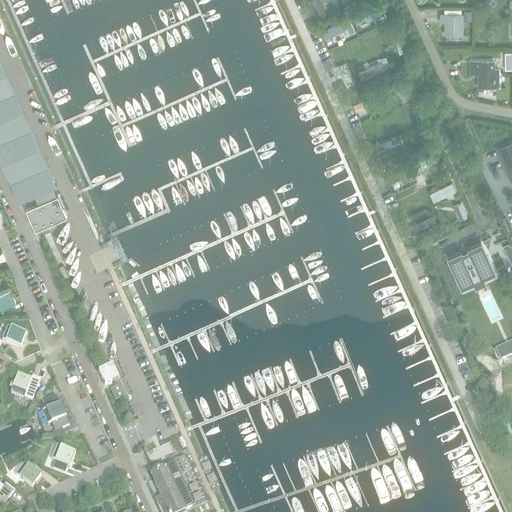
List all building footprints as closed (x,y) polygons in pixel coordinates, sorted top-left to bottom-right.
[(336,0),(331,0),(330,1),(335,11),(341,8),(336,0)] [(461,15),(441,15),(441,22),(445,22),(445,35),(461,35),(461,15)] [(329,32),(345,25),(342,18),(326,25),(329,32)] [(0,154),(21,201),(27,198),(30,205),(24,208),(33,229),(46,223),(57,218),(61,217),(66,214),(57,194),(55,195),(52,187),(55,186),(0,60),(0,154)] [(478,87),(494,87),(498,87),(498,69),(494,69),(494,61),(470,61),(470,74),(478,74),(478,87)] [(401,89),(406,95),(415,89),(411,82),(401,89)] [(357,104),(381,95),(378,88),(355,97),(357,104)] [(388,88),(381,91),(383,97),(390,94),(388,88)] [(511,142),(495,149),(510,183),(511,181),(511,142)] [(421,165),(434,161),(432,154),(418,159),(421,165)] [(444,161),(437,165),(439,170),(447,167),(444,161)] [(453,168),(446,171),(453,187),(459,184),(453,168)] [(61,260),(48,231),(43,233),(56,263),(61,260)] [(462,251),(447,258),(462,289),(474,284),(476,288),(486,283),(484,279),(496,273),(481,242),(467,249),(468,251),(463,253),(462,251)] [(507,243),(502,246),(511,267),(511,248),(510,244),(508,245),(507,243)] [(64,265),(59,266),(64,277),(68,276),(64,265)] [(0,292),(0,308),(15,301),(9,288),(0,292)] [(21,348),(26,334),(7,327),(2,341),(21,348)] [(511,342),(495,350),(500,361),(511,355),(511,342)] [(112,365),(98,371),(105,386),(113,382),(115,388),(111,390),(115,400),(125,395),(118,380),(112,365)] [(32,401),(35,394),(36,390),(38,384),(40,379),(32,376),(31,380),(18,375),(14,383),(13,388),(10,393),(32,401)] [(60,403),(59,404),(56,396),(42,402),(45,410),(42,412),(48,425),(51,424),(55,431),(55,432),(55,433),(56,432),(59,438),(65,436),(62,429),(69,425),(65,417),(66,417),(60,403)] [(65,474),(68,466),(70,467),(75,453),(57,446),(51,460),(55,461),(52,469),(65,474)] [(163,469),(150,475),(161,498),(156,500),(160,511),(182,511),(193,508),(193,507),(205,502),(186,458),(183,459),(173,463),(173,465),(163,469)] [(41,475),(25,464),(16,476),(32,487),(41,475)] [(2,488),(0,486),(0,478),(1,477),(0,476),(0,501),(4,504),(14,491),(5,484),(2,488)]
